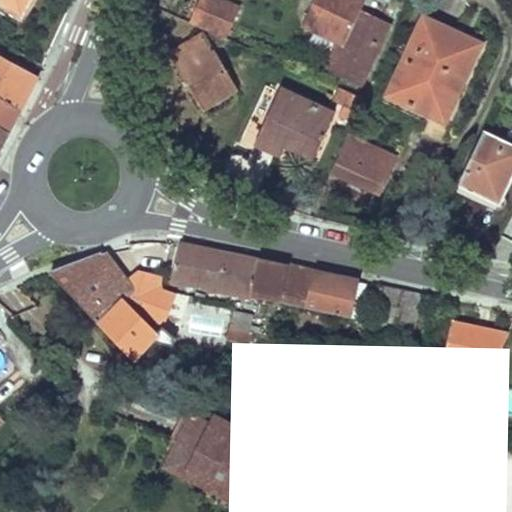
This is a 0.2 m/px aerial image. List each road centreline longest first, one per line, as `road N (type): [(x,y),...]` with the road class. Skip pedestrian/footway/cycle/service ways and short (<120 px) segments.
road 1 (residential): [(247,233),(511,291)]
road 2 (residential): [(119,222),(247,233)]
road 3 (residential): [(247,233),(187,202),(141,165)]
